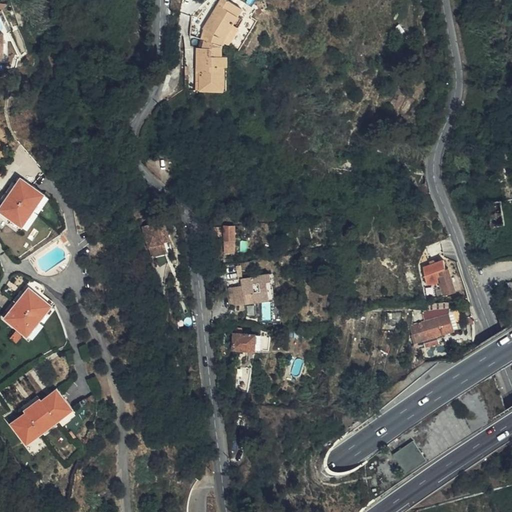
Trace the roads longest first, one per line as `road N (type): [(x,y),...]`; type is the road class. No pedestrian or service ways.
road 1 (tertiary): [(227,511),(189,225),(135,161),(132,128),(158,78),(161,0)]
road 2 (unclassified): [(511,396),(434,177),(463,80),(447,0)]
road 3 (motorway): [(511,343),(272,511)]
road 4 (motorway): [(383,511),(511,423)]
